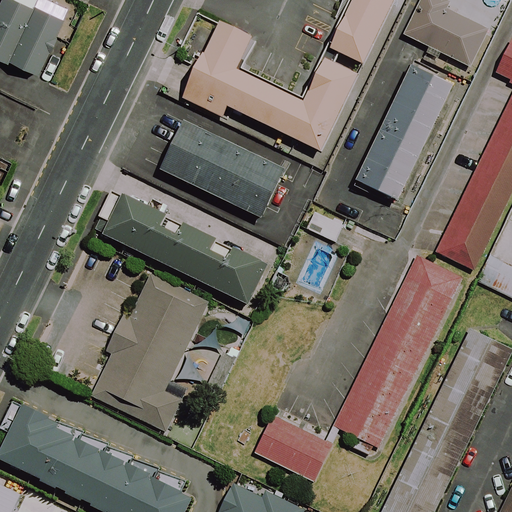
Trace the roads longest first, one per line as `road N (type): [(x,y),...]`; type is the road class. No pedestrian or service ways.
road 1 (residential): [(151,0),(0,322)]
road 2 (residential): [(0,379),(208,481),(206,511)]
